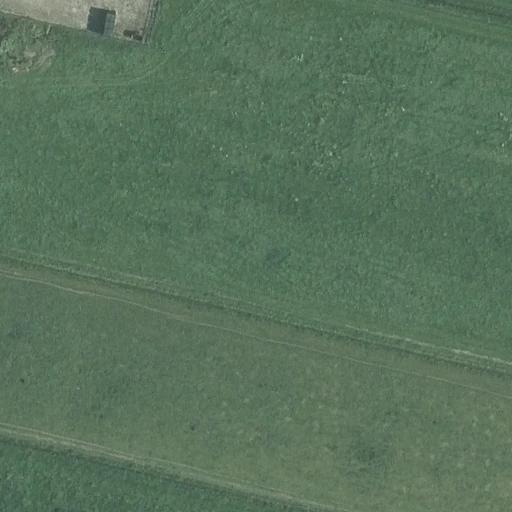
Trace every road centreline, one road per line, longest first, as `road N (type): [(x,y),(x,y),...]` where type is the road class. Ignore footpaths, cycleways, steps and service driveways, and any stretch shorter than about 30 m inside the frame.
road 1 (track): [(0,211),(85,183),(130,188),(278,233),(383,284),(511,317)]
road 2 (track): [(0,423),(386,511)]
